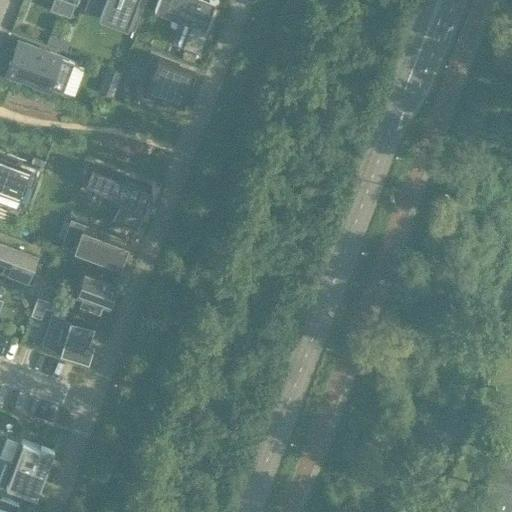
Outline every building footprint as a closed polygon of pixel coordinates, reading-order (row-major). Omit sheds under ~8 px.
[(69,14),(74,0),(52,0),(50,6),(69,14)] [(103,0),(98,15),(133,28),(143,0),(103,0)] [(190,20),(181,46),(200,53),(215,13),(209,10),(212,0),(155,0),(153,7),(190,20)] [(48,39),(66,47),(70,37),(52,29),(48,39)] [(73,61),(17,40),(6,70),(21,75),(20,78),(31,82),(32,80),(62,91),(73,61)] [(146,76),(141,89),(156,95),(155,100),(174,107),(177,100),(181,102),(190,79),(194,68),(156,54),(154,59),(148,77),(146,76)] [(119,71),(108,66),(103,78),(114,82),(115,82),(119,71)] [(32,154),(29,161),(38,164),(35,171),(40,172),(45,159),(32,154)] [(20,210),(37,165),(35,164),(33,168),(15,161),(0,155),(0,185),(8,188),(3,199),(19,205),(18,209),(20,210)] [(143,205),(150,186),(90,163),(84,178),(117,196),(118,196),(118,197),(119,197),(119,198),(119,199),(119,200),(119,201),(119,202),(110,217),(135,226),(138,217),(139,216),(139,215),(139,214),(138,213),(137,209),(136,209),(136,208),(136,207),(136,206),(137,207),(138,207),(139,207),(140,207),(141,207),(142,207),(142,206),(143,205)] [(69,215),(60,242),(112,261),(117,250),(123,252),(127,242),(123,241),(125,236),(69,215)] [(0,256),(9,260),(5,270),(26,278),(32,262),(37,250),(30,247),(32,241),(0,229),(0,256)] [(107,301),(115,279),(83,267),(75,289),(83,292),(78,305),(98,312),(103,300),(107,301)] [(24,280),(21,288),(36,294),(39,286),(31,283),(24,280)] [(52,302),(37,297),(31,314),(40,317),(44,306),(50,308),(52,302)] [(89,340),(94,324),(92,323),(92,324),(51,312),(42,342),(86,356),(86,359),(87,359),(88,355),(93,341),(89,340)] [(38,445),(21,439),(11,466),(4,463),(0,474),(0,481),(13,487),(34,495),(51,450),(53,447),(40,442),(38,445)] [(511,511),(511,448),(500,445),(476,511),(511,511)] [(0,481),(0,491),(10,495),(13,487),(0,481)] [(17,502),(0,496),(0,511),(17,511),(14,511),(17,502)]
